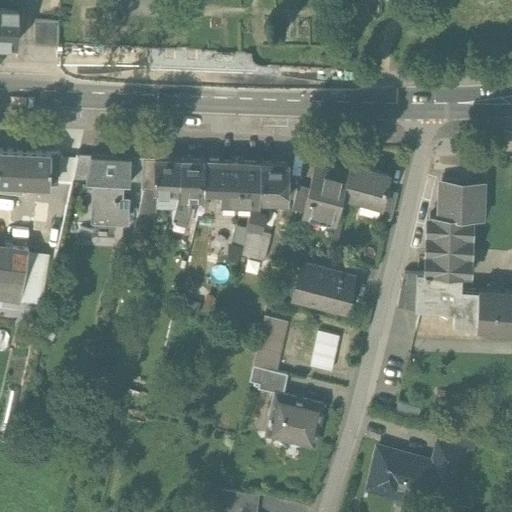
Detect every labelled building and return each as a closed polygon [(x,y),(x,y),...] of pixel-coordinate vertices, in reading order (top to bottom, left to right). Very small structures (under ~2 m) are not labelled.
[(0,42),(16,43),(16,0),(5,0),(7,1),(7,5),(0,5),(0,42)] [(34,44),(46,45),(47,22),(35,21),(34,44)] [(59,23),(47,22),(46,45),(58,45),(59,23)] [(51,151),(0,148),(0,179),(50,182),(51,151)] [(91,152),(79,151),(73,175),(86,175),(91,152)] [(117,152),(91,152),(86,175),(92,176),(91,212),(128,214),(129,189),(123,188),(123,176),(142,177),(143,155),(143,153),(128,153),(128,158),(117,157),(117,152)] [(155,156),(143,155),(142,177),(142,187),(154,187),(155,156)] [(180,156),(155,156),(154,187),(158,187),(158,203),(175,204),(179,188),(180,156)] [(205,157),(180,156),(179,188),(175,204),(173,214),(187,217),(191,202),(189,198),(189,191),(203,193),(203,183),(205,157)] [(261,159),(205,157),(203,183),(220,183),(219,206),(251,207),(260,195),(261,159)] [(289,160),(261,159),(260,195),(270,196),(288,196),(289,160)] [(347,168),(316,160),(309,185),(303,208),(335,216),(342,191),(347,168)] [(389,172),(349,162),(347,168),(342,191),(382,201),(385,187),(389,172)] [(414,302),(452,304),(453,303),(459,304),(460,281),(460,269),(467,269),(470,213),(479,214),(481,188),(460,187),(460,176),(442,175),(440,211),(431,211),(427,268),(418,267),(414,302)] [(309,185),(298,181),(292,205),(303,208),(309,185)] [(154,187),(142,187),(141,195),(132,231),(143,234),(149,209),(153,209),(154,203),(158,203),(158,187),(154,187)] [(397,189),(385,187),(382,201),(379,211),(390,214),(397,189)] [(270,196),(260,195),(251,207),(247,224),(269,230),(271,218),(270,217),(271,211),(267,211),(270,196)] [(247,224),(237,223),(229,256),(238,257),(240,251),(247,224)] [(269,230),(247,224),(240,251),(264,257),(271,230),(269,230)] [(7,242),(0,241),(0,292),(22,296),(26,277),(32,240),(7,237),(7,242)] [(58,243),(32,240),(26,277),(50,280),(58,243)] [(347,307),(355,271),(306,260),(299,264),(292,295),(347,307)] [(418,267),(403,266),(396,300),(414,302),(418,267)] [(477,282),(460,281),(459,304),(476,305),(477,282)] [(511,282),(477,281),(477,282),(476,305),(475,318),(511,319),(511,282)] [(453,303),(452,304),(452,316),(475,318),(476,305),(459,304),(453,303)] [(264,313),(252,359),(276,365),(287,318),(264,313)] [(337,332),(318,326),(310,360),(330,365),(337,332)] [(276,365),(252,359),(248,376),(259,378),(257,383),(275,387),(282,389),(288,368),(276,365)] [(265,427),(313,438),(322,398),(282,389),(275,387),(265,427)] [(419,400),(397,395),(394,407),(416,412),(419,400)] [(474,429),(440,421),(432,452),(376,438),(366,479),(399,487),(401,479),(450,491),(463,439),(471,441),(474,429)] [(253,511),(255,511),(258,488),(221,483),(215,506),(238,511),(243,504),(253,511)]
